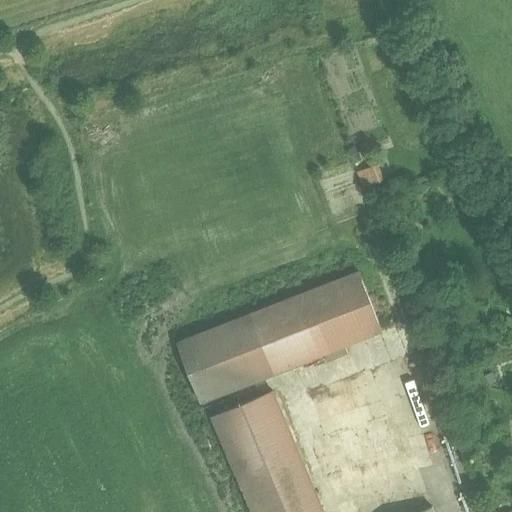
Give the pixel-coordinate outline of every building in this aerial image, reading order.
[(398,38),(361,39),(361,53),(347,54),(348,67),(399,65),(398,38)] [(355,166),(324,176),(329,189),(359,178),(355,166)] [(202,401),(274,372),(382,330),(359,271),(178,341),(202,401)] [(346,374),(331,378),(336,399),(351,395),(346,374)] [(253,511),(324,511),(273,390),(212,415),(253,511)]
